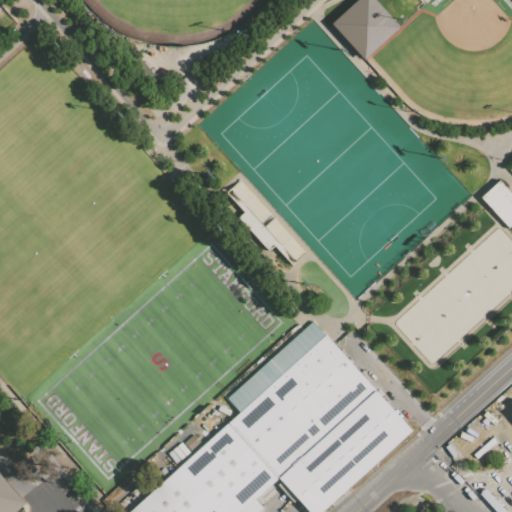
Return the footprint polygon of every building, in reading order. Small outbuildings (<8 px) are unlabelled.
[(132,70),(142,61),(162,84),(152,93),(132,70)] [(238,178),(304,251),(290,264),(272,244),(266,250),(237,217),(242,212),(224,191),(238,178)] [(479,197),(499,179),(511,193),(511,223),(507,228),(479,197)] [(133,511),(326,338),(411,433),(323,511),(306,511),(298,502),(295,505),(279,488),(282,485),(279,481),(256,502),(262,510),(259,511),(133,511)] [(0,511),(0,477),(25,506),(18,511),(0,511)]
